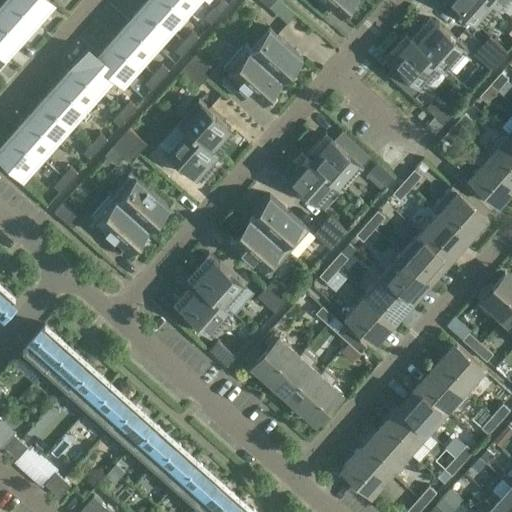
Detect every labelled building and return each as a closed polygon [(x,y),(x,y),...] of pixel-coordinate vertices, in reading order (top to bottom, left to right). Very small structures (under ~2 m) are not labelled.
[(35,20),(12,0),(4,0),(0,5),(0,19),(20,37),(35,20)] [(50,0),(12,0),(35,20),(52,1),(50,0)] [(170,28),(185,11),(172,0),(146,0),(143,4),(170,28)] [(194,0),(172,0),(185,11),(194,0)] [(218,0),(204,16),(211,23),(228,3),(224,0),(218,0)] [(324,0),(340,14),(341,13),(336,9),(343,0),(324,0)] [(503,7),(503,6),(495,0),(450,0),(478,24),(477,25),(478,25),(479,24),(479,23),(496,4),(497,4),(497,3),(502,7),(501,8),(502,9),(503,7)] [(170,28),(143,4),(128,21),(155,45),(170,28)] [(410,36),(447,69),(466,47),(467,48),(468,46),(467,46),(430,14),(431,13),(430,13),(429,14),(434,19),(428,26),(423,22),(412,34),(411,34),(410,34),(406,31),(407,30),(406,29),(405,31),(410,36)] [(20,37),(0,19),(0,49),(5,54),(20,37)] [(139,62),(155,45),(128,21),(113,38),(139,62)] [(244,43),(244,44),(283,79),(283,78),(278,74),(297,53),(302,57),(303,57),(269,26),(268,27),(269,28),(250,48),(244,43)] [(190,46),(199,36),(192,30),(183,40),(190,46)] [(490,35),(482,43),(500,59),(507,51),(490,35)] [(447,69),(410,36),(404,43),(399,38),(386,53),(385,52),(384,54),(385,55),(385,54),(396,63),(421,86),(422,87),(421,87),(422,88),(423,87),(423,86),(440,66),(441,67),(441,66),(446,70),(445,71),(446,71),(447,70),(447,69)] [(124,80),(139,62),(113,38),(98,54),(97,55),(115,71),(115,72),(124,80)] [(184,53),(190,46),(183,40),(177,47),(174,49),(182,56),(184,53)] [(500,59),(482,43),(474,52),(491,68),(500,59)] [(283,79),(244,44),(225,66),(224,65),(223,66),(263,101),(263,100),(258,96),(277,75),(282,80),(283,79)] [(100,88),(115,72),(115,71),(97,55),(98,54),(89,47),(73,64),(100,88)] [(213,68),(196,52),(188,60),(206,76),(213,68)] [(206,76),(188,60),(181,69),(198,84),(206,76)] [(161,79),(169,69),(162,63),(153,72),(161,79)] [(396,63),(388,72),(413,95),(421,86),(396,63)] [(100,88),(73,64),(58,81),(85,105),(100,88)] [(498,89),(509,77),(501,70),(490,82),(498,89)] [(154,86),(161,79),(153,72),(147,80),(145,82),(152,89),(154,86)] [(70,122),(85,105),(58,81),(43,98),(70,122)] [(487,101),(498,89),(490,82),(479,95),(487,101)] [(198,99),(179,120),(216,153),(222,158),(223,157),(222,156),(222,157),(217,153),(218,152),(217,151),(217,152),(212,148),(230,127),(236,132),(237,131),(236,130),(236,131),(199,98),(199,97),(197,98),(198,99)] [(434,97),(426,106),(443,122),(452,113),(434,97)] [(54,139),(70,122),(43,98),(27,115),(54,139)] [(129,114),(137,105),(130,99),(122,108),(129,114)] [(122,122),(129,114),(122,108),(115,116),(113,118),(120,125),(122,122)] [(464,111),(453,124),(461,130),(472,118),(464,111)] [(54,139),(27,115),(12,132),(39,156),(54,139)] [(425,125),(434,132),(442,123),(433,115),(425,125)] [(216,153),(179,120),(179,121),(178,120),(177,122),(178,121),(182,125),(182,126),(182,127),(183,126),(187,129),(168,150),(164,146),(163,147),(164,148),(164,147),(201,180),(200,181),(201,181),(202,180),(202,179),(215,164),(210,160),(216,153)] [(450,142),(461,130),(453,124),(443,136),(450,142)] [(306,153),(343,186),(362,164),(362,165),(364,164),(363,163),(371,155),(339,126),(331,135),(326,131),(326,130),(325,129),(324,131),(330,136),(324,143),(319,139),(307,151),(306,151),(302,148),(302,147),(301,146),(300,148),(306,153)] [(146,143),(129,127),(121,135),(139,151),(146,143)] [(511,127),(507,133),(502,128),(501,129),(511,139),(511,127)] [(511,139),(501,129),(491,141),(496,146),(489,154),(483,149),(483,150),(511,175),(511,139)] [(39,156),(12,132),(0,146),(0,153),(23,174),(39,156)] [(99,148),(107,139),(100,133),(91,142),(99,148)] [(139,151),(121,135),(114,144),(131,159),(139,151)] [(92,156),(99,148),(91,142),(85,149),(83,151),(90,158),(92,156)] [(511,175),(483,150),(472,161),(477,166),(469,176),(500,203),(501,202),(497,198),(511,181),(511,175)] [(343,186),(306,153),(299,160),(294,155),(281,170),(281,169),(279,171),(280,172),(281,171),(317,204),(318,205),(319,204),(318,203),(336,183),(336,184),(337,183),(341,187),(341,188),(343,187),(342,186),(343,186)] [(377,161),(369,170),(387,186),(395,177),(377,161)] [(53,185),(60,191),(78,172),(70,165),(53,185)] [(411,186),(422,174),(414,168),(403,180),(411,186)] [(130,172),(111,193),(149,228),(150,227),(145,223),(163,202),(169,207),(169,206),(130,171),(129,172),(130,172)] [(400,199),(411,186),(403,180),(392,192),(400,199)] [(439,210),(438,211),(468,238),(487,217),(488,217),(457,189),(456,191),(459,194),(442,213),(439,210)] [(149,228),(111,193),(91,215),(90,215),(129,250),(130,250),(125,245),(144,224),(149,229),(149,228)] [(250,215),(249,215),(288,250),(307,229),(308,229),(309,228),(269,193),(269,194),(274,199),(255,219),(250,215)] [(80,217),(62,201),(54,210),(72,226),(80,217)] [(374,228),(385,215),(377,209),(366,221),(374,228)] [(468,239),(468,238),(438,211),(420,231),(450,258),(451,258),(447,254),(464,235),(468,239)] [(329,214),(321,223),(339,239),(347,230),(329,214)] [(269,272),(288,250),(249,215),(249,216),(254,221),(235,242),(230,237),(229,238),(269,273),(270,272),(269,272)] [(363,240),(374,228),(366,221),(356,233),(363,240)] [(339,239),(321,223),(313,232),(331,248),(339,239)] [(450,258),(420,231),(401,252),(431,279),(432,278),(429,275),(446,256),(449,259),(450,258)] [(200,272),(194,278),(231,311),(232,312),(233,310),(232,309),(231,310),(227,306),(228,305),(227,305),(245,285),(245,286),(247,284),(246,284),(209,251),(208,250),(207,252),(208,252),(195,267),(200,272)] [(337,269),(348,257),(341,250),(330,262),(337,269)] [(431,279),(401,252),(383,272),(413,300),(414,299),(410,296),(427,277),(431,280),(431,279)] [(326,281),(337,269),(330,262),(319,274),(326,281)] [(502,318),(511,306),(511,278),(506,273),(509,269),(508,268),(492,285),(488,282),(476,295),(480,299),(475,304),(488,316),(493,310),(502,318)] [(413,300),(383,272),(364,293),(395,320),(392,316),(409,297),(413,300)] [(211,333),(231,311),(194,278),(188,273),(187,275),(187,276),(188,275),(192,279),(192,280),(181,293),(186,298),(180,304),(174,299),(173,301),(174,301),(210,334),(211,335),(212,333),(211,333)] [(273,277),(265,286),(283,302),(291,293),(273,277)] [(0,313),(15,296),(0,282),(0,313)] [(283,302),(265,286),(257,295),(275,311),(283,302)] [(395,320),(364,293),(347,313),(346,313),(345,314),(374,340),(376,342),(376,341),(377,340),(373,337),(391,318),(394,321),(395,320)] [(334,315),(322,304),(315,312),(328,323),(334,315)] [(511,327),(511,306),(502,318),(511,327)] [(40,373),(67,344),(48,327),(47,325),(45,323),(18,353),(40,373)] [(354,334),(342,323),(336,330),(348,341),(354,334)] [(272,383),(273,384),(305,348),(304,347),(299,353),(274,331),(263,344),(267,347),(251,365),(252,365),(253,366),(256,362),(275,380),(272,383)] [(462,338),(474,349),(481,341),(469,331),(462,338)] [(367,345),(354,334),(348,341),(360,352),(367,345)] [(209,349),(227,365),(235,355),(218,339),(209,349)] [(435,362),(434,363),(469,395),(470,394),(465,389),(482,370),(484,368),(453,341),(453,342),(452,343),(455,346),(438,365),(435,362)] [(493,352),(481,341),(474,349),(487,360),(493,352)] [(62,392),(88,363),(67,344),(40,373),(62,392)] [(316,359),(305,348),(273,384),(273,385),(277,381),(296,398),(293,402),(325,366),(320,371),(312,364),(316,359)] [(83,411),(110,382),(88,363),(62,392),(83,411)] [(459,406),(469,395),(434,363),(433,363),(437,366),(420,386),(416,382),(416,383),(446,410),(454,401),(459,406)] [(337,377),(325,366),(293,402),(294,403),(297,399),(317,416),(313,420),(314,421),(315,422),(330,404),(334,408),(346,395),(332,382),(337,377)] [(105,431),(131,401),(110,382),(83,411),(105,431)] [(428,431),(446,410),(416,383),(415,384),(419,387),(401,406),(398,403),(397,404),(428,431)] [(0,386),(0,403),(8,394),(0,386)] [(126,450),(153,420),(131,401),(105,431),(126,450)] [(499,420),(510,409),(502,402),(492,414),(499,420)] [(409,451),(428,431),(397,404),(400,407),(383,427),(380,424),(379,424),(409,451)] [(488,433),(499,420),(492,414),(481,426),(488,433)] [(1,417),(0,418),(0,446),(2,445),(9,451),(20,439),(13,432),(15,430),(1,417)] [(148,469),(174,439),(153,420),(126,450),(148,469)] [(391,472),(409,451),(379,424),(378,425),(382,428),(365,447),(361,444),(361,445),(391,472)] [(28,446),(20,439),(9,451),(17,458),(28,446)] [(169,488),(196,458),(174,439),(148,469),(169,488)] [(462,462),(473,450),(466,443),(455,455),(462,462)] [(390,473),(391,472),(361,445),(342,466),(341,465),(341,466),(372,493),(373,492),(370,489),(387,470),(390,473)] [(451,474),(462,462),(455,455),(444,467),(451,474)] [(478,476),(488,462),(479,456),(469,469),(478,476)] [(191,507),(217,478),(196,458),(169,488),(191,507)] [(52,490),(63,477),(56,471),(45,483),(52,490)] [(71,484),(63,477),(52,490),(60,496),(71,484)] [(225,511),(239,497),(217,478),(191,507),(192,508),(196,503),(206,511),(225,511)] [(426,503),(436,491),(429,484),(418,496),(426,503)] [(511,511),(511,486),(510,485),(496,501),(508,511),(511,511)] [(109,511),(111,510),(93,495),(77,511),(109,511)] [(411,511),(417,511),(426,503),(418,496),(407,508),(411,511)] [(256,511),(239,497),(225,511),(256,511)] [(508,511),(496,501),(486,511),(508,511)]
